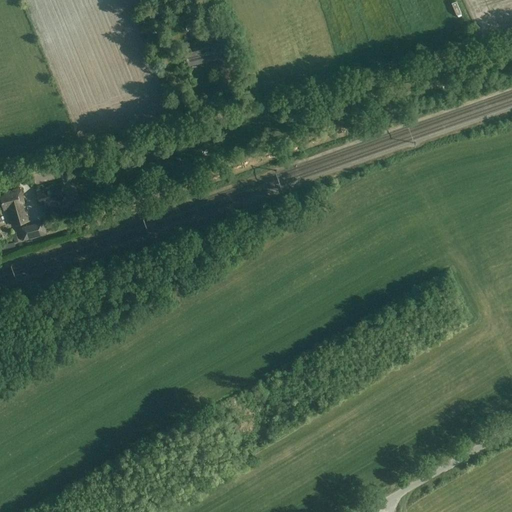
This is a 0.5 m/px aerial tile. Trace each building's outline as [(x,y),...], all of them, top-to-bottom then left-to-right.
[(209,37),(217,35),(213,23),(206,25),(209,37)] [(189,65),(216,58),(213,44),(211,39),(203,41),(204,46),(185,50),(189,65)] [(57,200),(62,199),(58,184),(37,190),(41,205),(45,204),(47,211),(59,207),(57,200)] [(4,195),(0,196),(4,210),(9,208),(9,209),(10,209),(11,212),(9,213),(12,225),(28,221),(24,205),(20,188),(4,193),(4,195)] [(43,222),(20,228),(23,240),(46,234),(43,222)]
